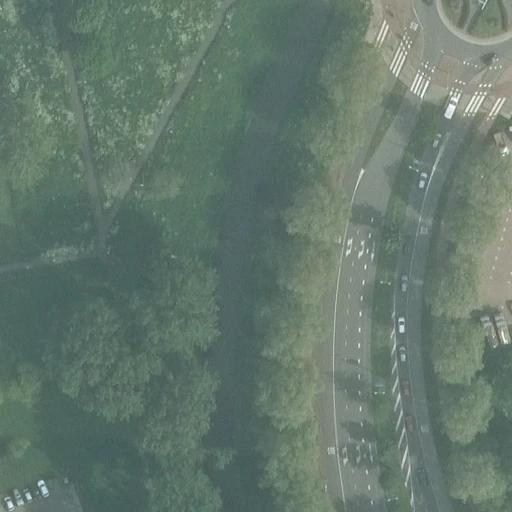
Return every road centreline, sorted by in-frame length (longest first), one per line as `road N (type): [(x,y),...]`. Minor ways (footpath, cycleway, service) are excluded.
road 1 (secondary): [(439,36),(366,221),(350,405),(361,511)]
road 2 (secondary): [(431,511),(408,419),(400,314),(421,199),(471,56)]
